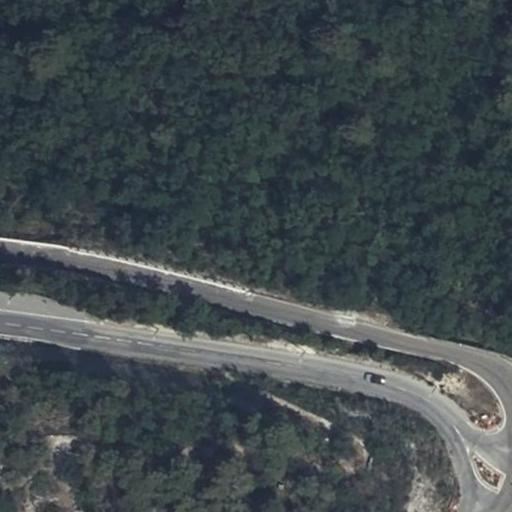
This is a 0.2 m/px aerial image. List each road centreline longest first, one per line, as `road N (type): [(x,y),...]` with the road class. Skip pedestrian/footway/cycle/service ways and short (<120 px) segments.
road 1 (tertiary): [(511,493),(489,481),(443,416),(406,393),(328,372),(0,325)]
road 2 (tertiary): [(0,251),(91,264),(475,358),(511,396)]
